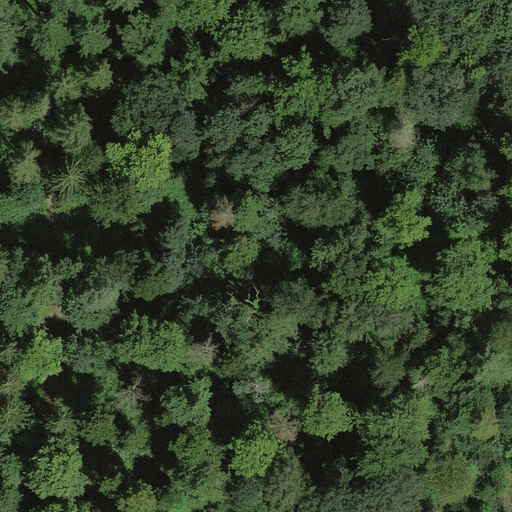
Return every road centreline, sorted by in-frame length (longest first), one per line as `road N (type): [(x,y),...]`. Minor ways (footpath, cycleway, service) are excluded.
road 1 (track): [(0,348),(350,265),(385,167),(352,0)]
road 2 (track): [(0,43),(66,200),(64,337),(21,511)]
